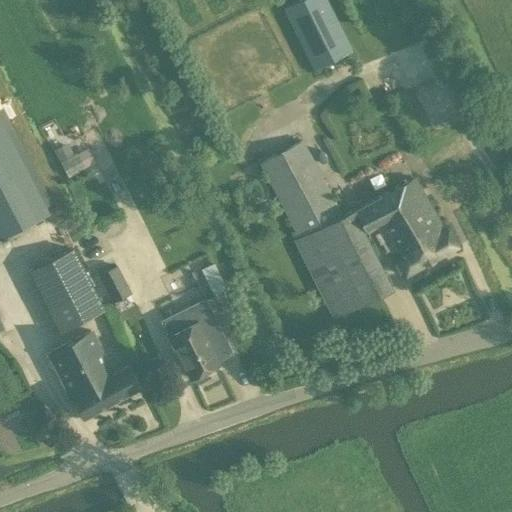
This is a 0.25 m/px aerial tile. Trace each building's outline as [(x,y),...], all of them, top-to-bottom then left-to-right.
[(314,68),(351,50),(326,0),(300,0),(285,8),(314,68)] [(0,238),(48,213),(0,119),(0,238)] [(303,139),(261,163),(295,229),(292,231),(333,316),(391,287),(362,229),(354,207),(342,212),(303,139)] [(68,144),(55,150),(60,158),(72,153),(68,144)] [(77,152),(60,161),(69,177),(85,168),(77,152)] [(354,207),(362,229),(379,222),(405,273),(435,257),(421,230),(427,227),(417,210),(418,209),(416,204),(426,199),(415,179),(354,207)] [(421,230),(435,257),(457,246),(443,220),(440,223),(426,199),(416,204),(418,209),(417,210),(427,227),(421,230)] [(102,309),(72,248),(28,269),(59,330),(102,309)] [(225,288),(213,263),(201,269),(213,295),(225,288)] [(129,292),(116,266),(99,275),(112,301),(129,292)] [(205,298),(160,320),(167,334),(189,379),(220,363),(219,360),(232,353),(205,298)] [(113,373),(90,328),(48,350),(83,415),(140,386),(129,364),(113,373)]
